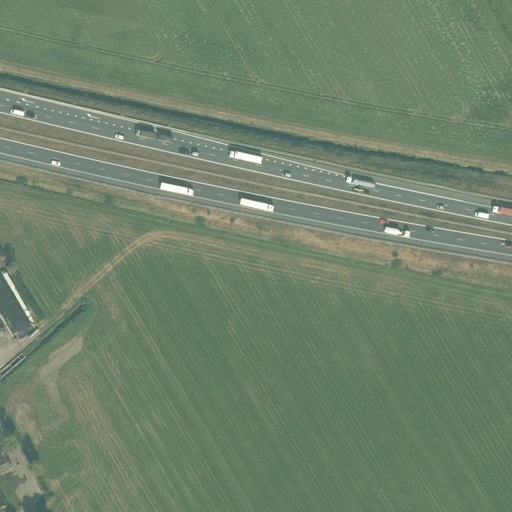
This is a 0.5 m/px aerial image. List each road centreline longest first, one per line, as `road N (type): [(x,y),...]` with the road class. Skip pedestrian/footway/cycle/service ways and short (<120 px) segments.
road 1 (motorway): [(511,217),(0,106)]
road 2 (motorway): [(0,147),(511,249)]
road 3 (track): [(511,167),(0,66)]
